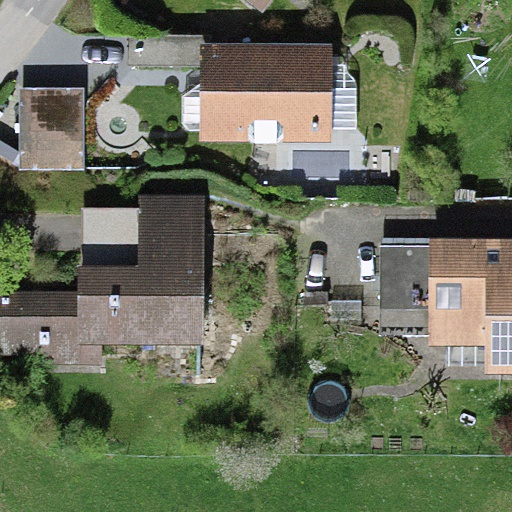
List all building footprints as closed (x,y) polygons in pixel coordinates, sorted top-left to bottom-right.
[(237,0),(262,19),(277,0),(237,0)] [(127,37),(127,71),(186,71),(186,37),(127,37)] [(332,50),(200,50),(200,149),(332,149),(332,132),(357,132),(357,92),(346,92),(346,69),(340,69),(340,60),(332,60),(332,50)] [(85,172),(85,92),(18,92),(18,172),(85,172)] [(204,198),(139,198),(139,212),(81,212),(81,274),(77,274),(77,296),(0,295),(0,359),(45,359),(45,371),(103,371),(103,355),(204,355),(204,198)] [(443,241),(380,241),(380,342),(428,342),(428,351),(485,351),(484,384),(511,384),(511,246),(443,247),(443,241)]
